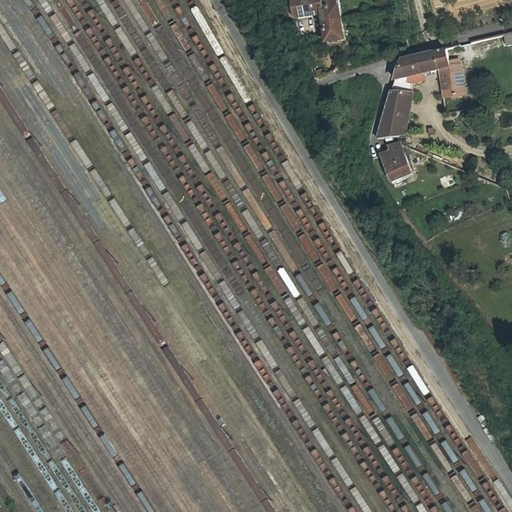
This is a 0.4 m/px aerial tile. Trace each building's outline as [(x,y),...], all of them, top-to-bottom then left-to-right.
[(310,16),(307,0),(295,0),(292,0),(295,16),(295,18),(310,16)] [(345,20),(341,0),(307,0),(310,16),(324,14),(326,24),(345,20)] [(349,38),(345,20),(326,24),(328,36),(329,43),(349,38)] [(327,73),(316,36),(305,37),(318,76),(327,73)] [(442,52),(436,53),(441,71),(447,100),(469,95),(463,67),(453,69),(452,63),(448,48),(442,49),(442,52)] [(407,126),(426,75),(441,71),(436,53),(404,61),(398,79),(378,138),(402,136),(406,132),(407,126)] [(415,173),(403,144),(383,150),(384,154),(385,157),(383,157),(393,181),(415,173)] [(440,177),(444,188),(457,184),(453,173),(440,177)]
